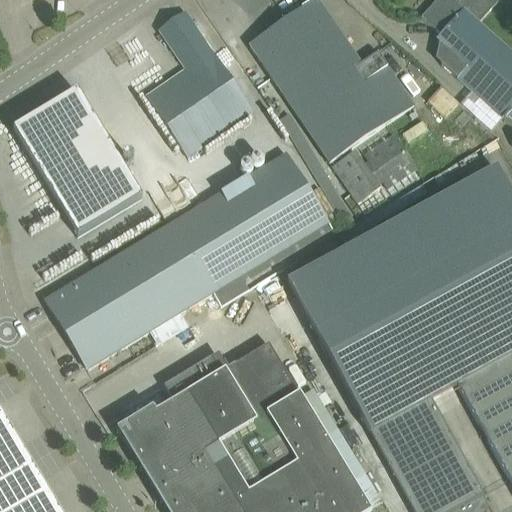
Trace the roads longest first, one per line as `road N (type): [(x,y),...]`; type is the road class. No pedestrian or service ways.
road 1 (unclassified): [(119,511),(9,335)]
road 2 (unclassified): [(0,93),(135,0)]
